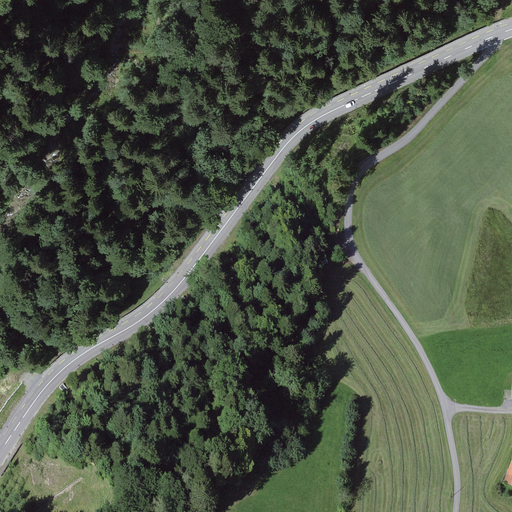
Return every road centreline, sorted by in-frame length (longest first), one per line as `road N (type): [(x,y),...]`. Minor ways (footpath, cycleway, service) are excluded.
road 1 (secondary): [(0,452),(56,375),(173,290),(295,135),(494,36)]
road 2 (residential): [(494,36),(439,106),(371,162),(349,192),(351,247),(419,345),(447,408)]
